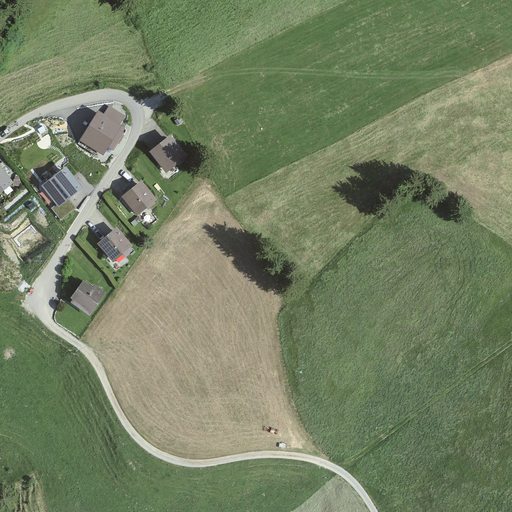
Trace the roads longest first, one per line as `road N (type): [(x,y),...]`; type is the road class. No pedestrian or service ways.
road 1 (track): [(41,292),(50,324),(91,356),(127,427),(153,452),(188,464),(254,455),(326,463),(373,511)]
road 2 (residential): [(0,139),(69,102),(110,96),(138,109),(138,129),(41,292)]
